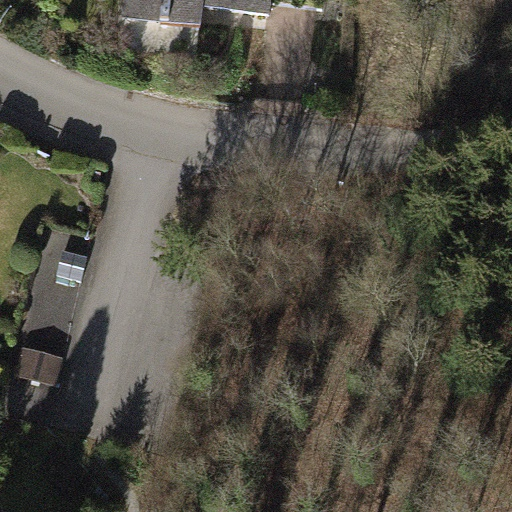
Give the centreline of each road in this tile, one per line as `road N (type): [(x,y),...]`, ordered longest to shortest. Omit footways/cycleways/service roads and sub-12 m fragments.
road 1 (residential): [(350,149),(155,128),(0,66)]
road 2 (track): [(511,125),(424,146),(350,149)]
